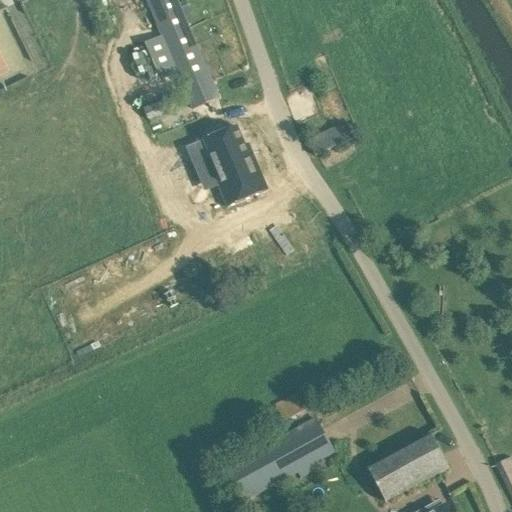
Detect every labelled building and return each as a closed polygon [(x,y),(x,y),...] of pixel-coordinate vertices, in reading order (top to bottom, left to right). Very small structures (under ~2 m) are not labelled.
[(146,0),(195,110),(220,99),(177,0),(146,0)] [(173,97),(144,109),(149,120),(178,108),(173,97)] [(211,156),(201,161),(208,179),(219,175),(223,185),(219,187),(228,209),(269,191),(253,153),(249,155),(238,127),(204,141),(211,156)] [(309,141),(316,156),(334,148),(347,142),(341,127),(309,141)] [(224,470),(243,503),(335,452),(316,420),(224,470)] [(434,439),(370,471),(378,487),(386,503),(450,469),(434,439)] [(497,465),(511,495),(511,459),(511,458),(497,465)]
